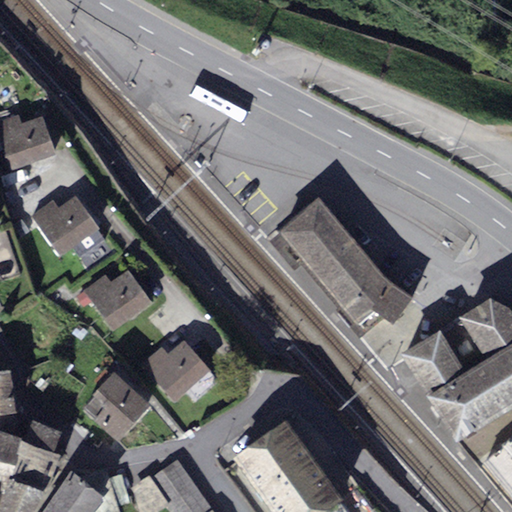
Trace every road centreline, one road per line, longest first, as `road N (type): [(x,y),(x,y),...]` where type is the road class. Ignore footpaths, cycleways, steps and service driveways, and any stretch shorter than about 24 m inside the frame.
road 1 (primary): [(95,0),(458,193),(511,231)]
road 2 (residential): [(270,399),(85,194),(45,113)]
road 3 (residential): [(193,446),(127,460),(87,449),(39,409),(0,342)]
road 4 (residential): [(270,399),(288,387),(406,511)]
